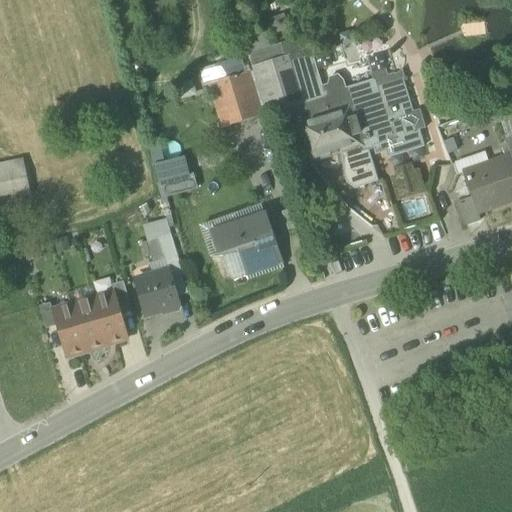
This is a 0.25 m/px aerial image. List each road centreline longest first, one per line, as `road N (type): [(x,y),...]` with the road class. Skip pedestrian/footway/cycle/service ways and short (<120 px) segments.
road 1 (secondary): [(0,459),(210,348),(334,299)]
road 2 (unknown): [(457,261),(390,19)]
road 3 (secondary): [(334,299),(511,243)]
road 4 (unclassified): [(334,299),(394,456)]
